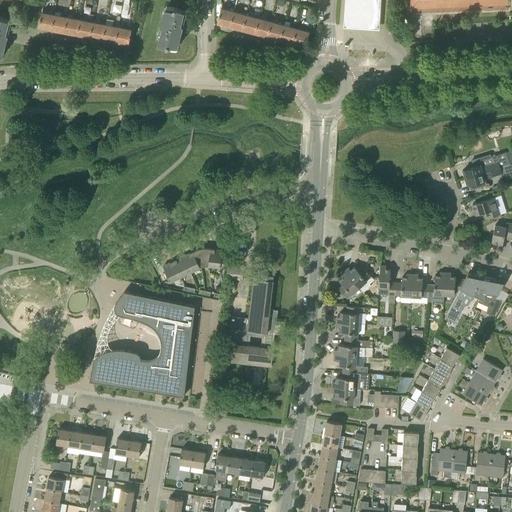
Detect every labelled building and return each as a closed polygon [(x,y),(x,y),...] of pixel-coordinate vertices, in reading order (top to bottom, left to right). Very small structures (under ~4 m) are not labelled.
[(345,0),(344,26),(353,27),(371,28),(379,28),(381,0),(345,0)] [(163,26),(158,44),(168,48),(169,45),(178,46),(181,32),(185,33),(187,32),(187,30),(188,27),(183,26),(183,25),(181,24),(184,11),(174,7),(173,10),(165,9),(161,26),(163,26)] [(230,26),(234,11),(221,8),(217,23),(230,26)] [(234,11),(230,26),(243,30),(247,15),(234,11)] [(52,29),(55,14),(42,12),(39,27),(52,29)] [(55,14),(52,29),(65,32),(68,16),(55,14)] [(255,33),(259,18),(247,15),(243,30),(255,33)] [(0,54),(3,55),(8,34),(6,33),(10,20),(0,16),(0,54)] [(68,16),(65,32),(77,34),(80,19),(68,16)] [(268,36),(272,21),(259,18),(255,33),(268,36)] [(80,19),(77,34),(90,37),(93,21),(80,19)] [(93,21),(90,37),(103,39),(106,24),(93,21)] [(280,39),(284,24),(272,21),(268,36),(280,39)] [(106,24),(103,39),(116,42),(118,26),(106,24)] [(293,43),(297,28),(284,24),(280,39),(293,43)] [(118,26),(116,42),(129,44),(132,29),(118,26)] [(297,28),(293,43),(306,46),(310,31),(297,28)] [(462,171),(464,178),(510,164),(510,161),(511,160),(511,152),(511,150),(492,156),(491,154),(472,160),(474,166),(464,169),(464,170),(462,171)] [(471,185),(472,189),(487,185),(485,178),(511,169),(511,168),(510,164),(464,178),(466,185),(469,184),(469,185),(471,185)] [(494,197),(472,204),(476,215),(486,211),(488,218),(500,214),(494,197)] [(505,234),(511,235),(511,230),(511,223),(507,222),(506,227),(495,224),(491,242),(503,244),(505,234)] [(193,251),(201,267),(202,266),(203,266),(204,266),(205,265),(206,265),(207,265),(209,265),(211,248),(208,248),(206,248),(203,248),(201,248),(198,249),(196,250),(194,251),(193,251)] [(211,248),(209,265),(220,267),(223,250),(211,248)] [(191,272),(201,267),(193,251),(183,256),(191,272)] [(191,272),(183,256),(173,261),(181,276),(191,272)] [(181,276),(173,261),(163,265),(171,281),(181,276)] [(227,276),(242,278),(244,266),(229,264),(227,276)] [(395,295),(396,282),(390,281),(391,268),(386,268),(386,264),(380,264),(379,294),(395,295)] [(345,271),(359,287),(363,292),(371,285),(370,283),(374,279),(363,267),(359,271),(355,266),(351,270),(349,267),(345,271)] [(359,287),(345,271),(340,274),(343,277),(339,280),(343,285),(339,289),(347,298),(351,294),(359,287)] [(444,302),(444,299),(445,272),(440,271),(440,275),(435,275),(434,284),(429,284),(428,297),(428,301),(444,302)] [(444,299),(454,300),(458,291),(465,279),(455,278),(456,276),(451,276),(451,272),(445,272),(444,299)] [(464,306),(468,304),(474,295),(483,275),(468,272),(465,279),(454,300),(445,316),(455,322),(464,306)] [(411,296),(413,273),(407,273),(407,276),(402,276),(402,282),(396,282),(395,295),(401,295),(411,296)] [(413,273),(411,296),(422,297),(422,296),(428,297),(429,284),(423,283),(423,277),(418,277),(418,274),(413,273)] [(235,317),(233,316),(233,318),(230,317),(227,343),(234,344),(232,361),(271,365),(273,348),(272,348),(274,337),(272,337),(272,332),(283,333),(284,321),(277,320),(278,310),(270,309),(274,280),(273,280),(274,276),(264,275),(263,279),(257,278),(253,307),(247,306),(246,317),(252,318),(251,323),(241,322),(241,319),(239,318),(235,317)] [(474,295),(480,298),(484,300),(494,277),(483,275),(474,295)] [(484,300),(480,298),(478,301),(489,306),(487,313),(495,315),(499,306),(502,300),(496,298),(505,280),(494,277),(484,300)] [(142,359),(141,359),(141,358),(141,357),(141,355),(140,354),(139,353),(138,352),(136,351),(134,351),(132,350),(129,350),(127,349),(124,349),(122,348),(119,348),(116,348),(114,349),(111,349),(109,350),(106,350),(104,351),(102,352),(99,353),(98,354),(96,356),(95,358),(94,360),(93,362),(90,380),(185,395),(195,305),(125,290),(116,302),(115,304),(115,305),(115,307),(115,309),(116,311),(116,312),(117,312),(117,313),(118,313),(119,313),(120,313),(120,314),(121,314),(122,314),(124,315),(127,315),(130,316),(132,316),(135,317),(137,318),(140,319),(143,320),(146,321),(148,322),(151,324),(154,326),(157,330),(159,333),(161,337),(162,341),(162,343),(162,345),(162,348),(161,350),(161,352),(159,354),(158,356),(156,357),(154,358),(152,359),(151,359),(150,360),(149,360),(148,360),(146,360),(145,359),(144,359),(143,359),(142,359)] [(336,322),(359,323),(360,307),(347,306),(347,312),(341,312),(340,316),(337,316),(336,322)] [(345,338),(358,339),(359,323),(336,322),(336,327),(340,327),(339,332),(345,333),(345,338)] [(405,342),(405,330),(393,329),(392,342),(405,342)] [(492,341),(494,335),(488,332),(485,338),(492,341)] [(334,354),(357,356),(366,356),(366,346),(373,347),(373,340),(358,339),(345,338),(345,344),(338,344),(338,349),(335,349),(334,354)] [(459,347),(467,351),(472,343),(464,339),(459,347)] [(441,358),(453,365),(455,361),(456,361),(460,354),(447,347),(441,358)] [(421,360),(422,351),(416,350),(416,352),(414,352),(413,359),(421,360)] [(343,371),(356,372),(367,373),(368,366),(356,366),(357,356),(334,354),(334,360),(337,360),(337,365),(343,365),(343,371)] [(453,365),(441,358),(434,369),(447,376),(451,369),(453,365)] [(476,370),(495,382),(502,370),(483,358),(476,370)] [(447,376),(434,369),(428,380),(441,387),(443,383),(444,383),(447,376)] [(470,382),(489,393),(495,382),(476,370),(470,382)] [(332,387),(354,388),(356,372),(343,371),(342,377),(336,377),(336,381),(332,381),(332,387)] [(441,387),(428,380),(422,390),(435,398),(439,391),(438,391),(441,387)] [(489,393),(470,382),(462,394),(481,405),(489,393)] [(361,389),(354,388),(332,387),(332,392),(335,392),(335,397),(341,398),(340,404),(360,405),(361,389)] [(435,398),(422,390),(416,401),(428,408),(431,405),(435,398)] [(428,408),(416,401),(410,413),(423,420),(427,413),(426,412),(428,408)] [(327,420),(325,433),(340,435),(342,423),(327,420)] [(372,440),(375,428),(368,427),(366,439),(372,440)] [(68,445),(71,430),(59,428),(56,443),(68,445)] [(80,447),(83,432),(71,430),(68,445),(80,447)] [(403,444),(418,444),(418,440),(419,440),(419,432),(404,431),(403,444)] [(92,449),(95,434),(83,432),(80,447),(92,449)] [(173,443),(197,444),(197,434),(173,433),(173,443)] [(340,435),(325,433),(323,444),(338,447),(340,435)] [(92,449),(91,455),(102,457),(102,456),(103,451),(104,451),(107,436),(95,434),(92,449)] [(127,455),(130,440),(118,438),(115,453),(127,455)] [(142,442),(130,440),(127,455),(139,457),(142,442)] [(338,447),(323,444),(321,456),(336,458),(338,447)] [(403,456),(418,457),(418,450),(418,444),(403,444),(403,456)] [(179,463),(192,465),(194,450),(182,448),(179,463)] [(451,477),(452,471),(454,449),(440,448),(440,453),(433,452),(432,466),(438,466),(438,470),(444,470),(443,476),(451,477)] [(468,451),(454,449),(452,471),(466,473),(468,451)] [(194,450),(192,465),(204,467),(206,452),(194,450)] [(101,466),(107,467),(109,457),(110,452),(104,451),(103,451),(102,456),(103,456),(101,466)] [(490,475),(492,453),(478,452),(476,467),(471,466),(471,473),(490,475)] [(506,455),(492,453),(490,475),(503,477),(506,455)] [(228,471),(230,456),(218,454),(216,469),(217,469),(216,477),(226,479),(228,471)] [(230,456),(228,471),(239,473),(242,458),(230,456)] [(336,458),(321,456),(319,468),(334,471),(336,458)] [(402,469),(417,470),(417,465),(418,457),(403,456),(402,469)] [(242,458),(239,473),(251,475),(254,460),(242,458)] [(254,460),(251,475),(264,477),(266,462),(254,460)] [(65,470),(66,462),(60,461),(60,463),(52,461),(51,468),(65,470)] [(338,471),(334,471),(319,468),(316,480),(332,483),(332,482),(336,483),(338,471)] [(366,481),(367,469),(361,469),(359,481),(365,481),(366,481)] [(416,474),(417,470),(402,469),(402,482),(417,483),(417,475),(416,474)] [(47,488),(62,491),(64,479),(67,479),(68,474),(55,471),(54,477),(49,476),(47,488)] [(95,478),(92,497),(101,498),(102,492),(104,492),(106,479),(95,478)] [(332,483),(316,480),(314,492),(329,495),(332,483)] [(365,481),(359,481),(357,493),(364,494),(365,481)] [(391,484),(390,495),(409,496),(409,485),(391,484)] [(45,500),(60,502),(62,491),(47,488),(45,500)] [(118,501),(132,504),(134,490),(121,488),(118,501)] [(263,488),(262,499),(272,500),(273,490),(263,488)] [(459,502),(460,490),(453,489),(452,501),(459,502)] [(249,491),(247,500),(260,502),(261,493),(249,491)] [(488,499),(489,492),(477,491),(476,498),(488,499)] [(329,495),(314,492),(312,504),(327,506),(328,506),(332,507),(334,496),(329,495)] [(101,503),(101,498),(92,497),(90,510),(99,511),(101,503)] [(167,510),(179,511),(180,511),(182,499),(170,497),(167,510)] [(217,498),(215,511),(216,511),(224,511),(225,507),(230,508),(231,500),(217,498)] [(42,511),(43,511),(58,511),(60,502),(45,500),(42,511)] [(371,511),(372,507),(368,507),(369,501),(360,500),(359,511),(371,511)] [(130,511),(132,504),(118,501),(117,508),(113,507),(111,511),(130,511)]
